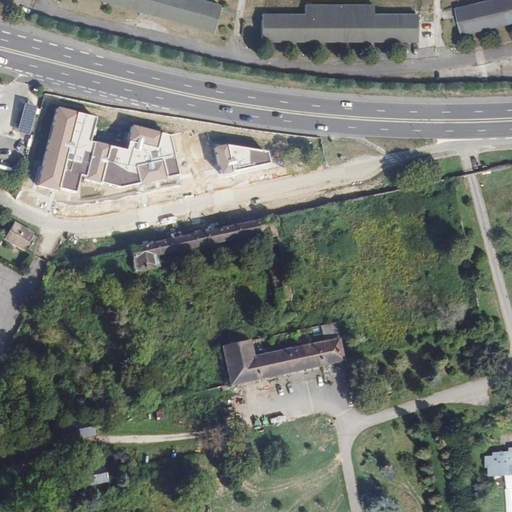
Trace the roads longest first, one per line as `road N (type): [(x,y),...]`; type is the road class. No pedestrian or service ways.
road 1 (primary): [(511,110),(277,102),(0,36)]
road 2 (residential): [(0,202),(69,228),(347,173),(470,144),(491,131)]
road 3 (primary): [(0,56),(270,121),(491,131)]
road 4 (unknown): [(49,225),(0,337)]
